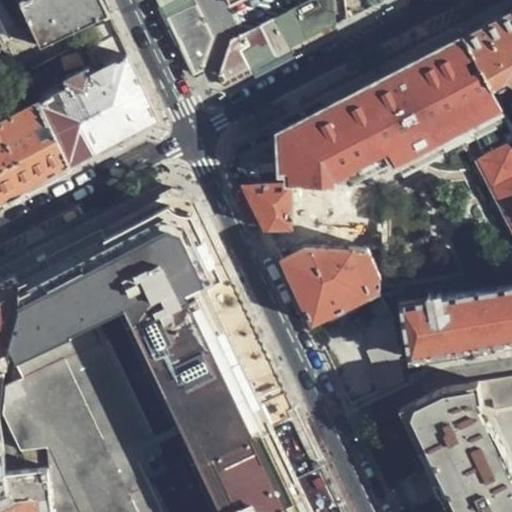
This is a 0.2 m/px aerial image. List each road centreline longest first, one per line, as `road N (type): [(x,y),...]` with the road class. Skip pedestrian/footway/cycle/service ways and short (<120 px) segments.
road 1 (residential): [(373,511),(192,137)]
road 2 (secondary): [(192,137),(453,0)]
road 3 (secondary): [(0,239),(192,137)]
road 4 (residential): [(192,137),(129,0)]
